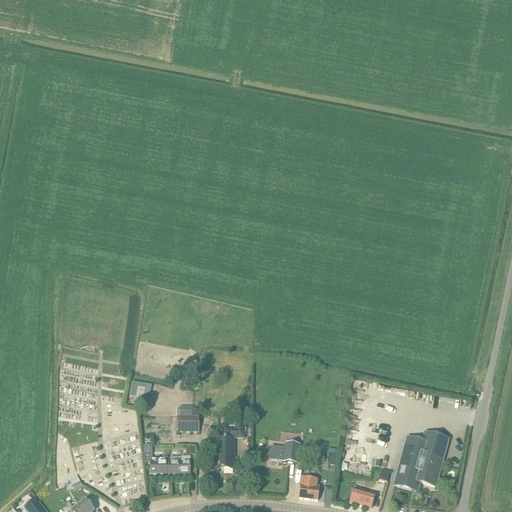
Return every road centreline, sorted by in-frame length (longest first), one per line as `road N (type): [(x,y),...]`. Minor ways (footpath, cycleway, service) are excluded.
road 1 (unclassified): [(462,511),(511,273)]
road 2 (unknown): [(381,511),(400,430),(412,415),(480,423)]
road 3 (unclassified): [(168,511),(191,503),(311,511)]
